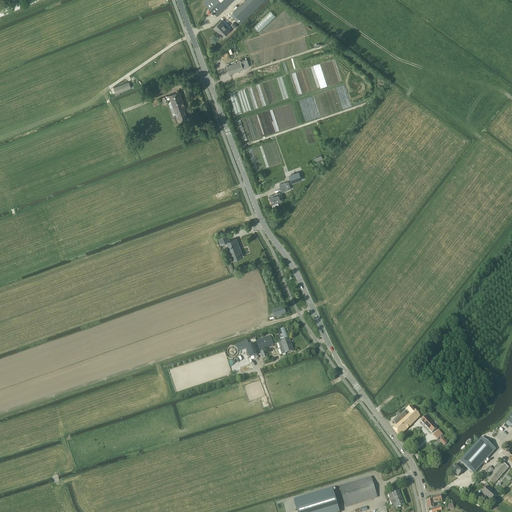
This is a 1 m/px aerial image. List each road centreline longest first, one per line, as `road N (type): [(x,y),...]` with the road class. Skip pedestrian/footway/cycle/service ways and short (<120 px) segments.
road 1 (tertiary): [(425,511),(407,456),(334,355),(296,272),(264,226),(179,0)]
road 2 (track): [(511,97),(397,59),(316,0)]
road 3 (track): [(221,383),(65,434),(64,444)]
road 4 (track): [(210,82),(330,45)]
